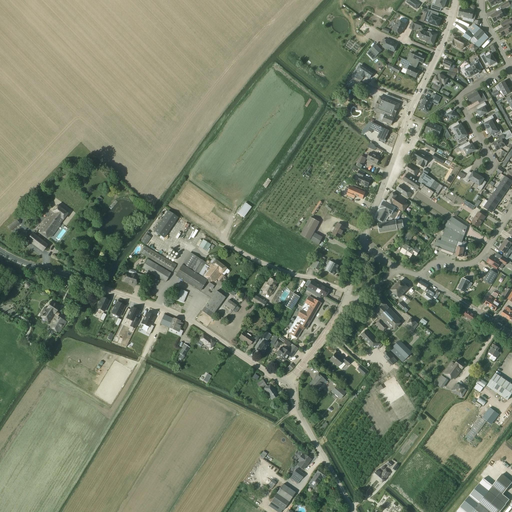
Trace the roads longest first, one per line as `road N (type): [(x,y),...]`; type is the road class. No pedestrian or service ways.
road 1 (unclassified): [(287,383),(182,317),(0,250)]
road 2 (residential): [(362,243),(455,0)]
road 3 (residential): [(353,511),(287,383)]
road 4 (unknown): [(228,244),(278,270),(349,290)]
road 5 (residential): [(417,275),(433,261),(476,259),(511,209)]
road 6 (residential): [(486,153),(458,97),(509,66)]
